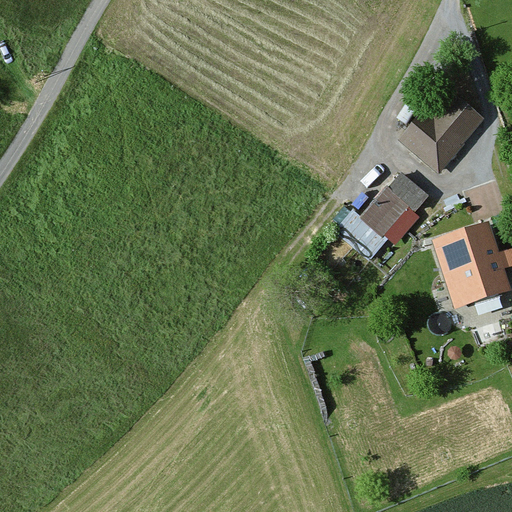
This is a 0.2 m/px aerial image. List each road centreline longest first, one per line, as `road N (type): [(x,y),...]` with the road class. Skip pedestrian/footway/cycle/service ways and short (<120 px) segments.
road 1 (residential): [(453,0),(354,192)]
road 2 (residential): [(100,0),(0,174)]
